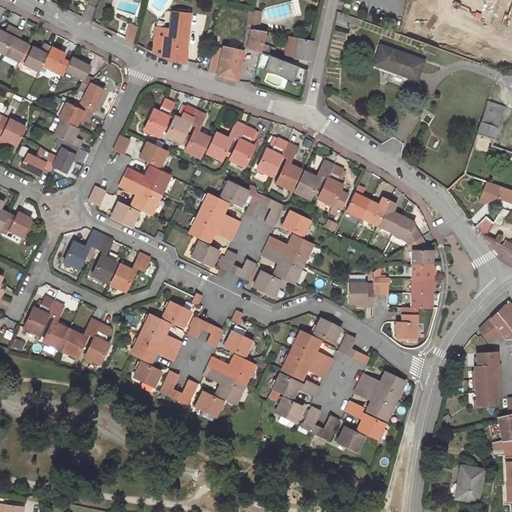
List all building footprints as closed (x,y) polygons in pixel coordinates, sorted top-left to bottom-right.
[(506,1),(504,0),(482,0),(481,3),(502,10),(506,1)] [(256,11),(249,10),(247,28),(251,29),(251,30),(253,30),(256,11)] [(182,62),(184,63),(189,13),(172,11),(170,31),(156,26),(153,53),(166,58),(182,62)] [(362,20),(338,12),(337,19),(359,27),(362,20)] [(511,19),(501,53),(511,56),(511,19)] [(133,43),(136,34),(119,25),(115,34),(133,43)] [(0,30),(0,51),(4,53),(16,30),(9,26),(6,33),(0,30)] [(251,29),(247,28),(244,47),(260,51),(264,32),(258,31),(253,30),(251,30),(251,29)] [(16,30),(4,53),(20,61),(28,45),(19,40),(23,33),(16,30)] [(415,33),(413,39),(420,41),(422,35),(415,33)] [(313,41),(290,36),(286,53),(294,54),(294,57),(309,59),(313,41)] [(43,66),(52,47),(44,43),(41,51),(33,46),(24,63),(40,71),(43,66)] [(265,44),(262,51),(270,54),(272,55),(274,48),(265,44)] [(380,45),(373,64),(417,80),(424,61),(380,45)] [(237,81),(243,50),(222,46),(220,60),(212,58),(209,72),(237,81)] [(65,70),(70,62),(62,58),(65,54),(52,47),(43,66),(63,76),(65,70)] [(306,76),(307,69),(296,65),(272,55),(270,54),(265,66),(294,77),(296,71),(306,76)] [(79,88),(87,92),(90,84),(93,79),(86,76),(91,66),(72,57),(70,62),(65,70),(84,79),(79,88)] [(87,92),(78,108),(92,114),(103,90),(90,84),(87,92)] [(14,92),(12,97),(21,101),(22,97),(14,92)] [(158,136),(174,103),(165,99),(160,112),(154,109),(144,130),(158,136)] [(489,101),(477,132),(495,138),(498,127),(497,127),(504,107),(489,101)] [(92,114),(78,108),(66,102),(58,118),(61,119),(76,127),(81,118),(88,121),(92,114)] [(190,123),(196,111),(186,106),(180,119),(175,116),(165,137),(180,144),(190,123)] [(199,127),(204,115),(196,111),(190,123),(199,127)] [(58,118),(55,116),(50,126),(56,129),(61,119),(58,118)] [(0,122),(0,139),(1,137),(8,141),(17,145),(25,126),(10,119),(8,122),(2,119),(0,122)] [(76,127),(61,119),(56,129),(53,135),(59,138),(65,141),(78,148),(82,141),(75,137),(79,128),(76,127)] [(245,126),(235,122),(229,134),(239,139),(245,126)] [(34,127),(30,126),(26,136),(29,138),(34,127)] [(255,131),(245,126),(239,139),(230,160),(245,167),(254,146),(251,145),(250,144),(255,131)] [(199,157),(209,137),(194,130),(184,150),(199,157)] [(216,132),(210,147),(206,153),(221,160),(231,140),(216,132)] [(128,140),(120,136),(114,148),(123,153),(128,140)] [(65,141),(59,138),(56,144),(62,147),(65,141)] [(281,155),(287,143),(277,139),(271,150),(266,148),(257,169),(271,175),(281,155)] [(66,172),(78,148),(65,141),(62,147),(57,157),(53,166),(66,172)] [(167,152),(146,142),(140,156),(160,166),(167,152)] [(290,159),(296,148),(287,143),(281,155),(290,159)] [(53,166),(57,157),(50,154),(41,149),(37,158),(27,154),(21,166),(39,176),(44,167),(51,171),(53,166)] [(330,172),(334,165),(324,160),(318,173),(328,178),(330,172)] [(291,189),(301,169),(285,162),(276,183),(291,189)] [(343,169),(334,165),(330,172),(340,176),(343,169)] [(169,176),(150,166),(145,176),(143,180),(163,190),(169,176)] [(127,168),(123,177),(137,183),(141,175),(127,168)] [(305,172),(295,192),(309,199),(319,178),(305,172)] [(145,176),(141,175),(137,183),(160,194),(163,190),(143,180),(145,176)] [(137,183),(123,177),(119,186),(132,192),(135,188),(137,183)] [(342,184),(328,178),(318,199),(332,205),(339,190),(342,184)] [(248,191),(228,181),(221,196),(241,205),(248,191)] [(158,199),(160,194),(137,183),(135,188),(138,190),(158,199)] [(496,196),(500,186),(494,184),(491,194),(496,196)] [(345,210),(361,218),(370,201),(360,196),(364,188),(357,185),(345,210)] [(511,190),(500,186),(496,196),(511,201),(511,190)] [(104,191),(96,187),(90,200),(98,204),(104,191)] [(138,190),(131,204),(151,214),(158,199),(138,190)] [(346,193),(339,190),(332,205),(330,211),(337,214),(346,193)] [(261,203),(264,197),(255,193),(246,212),(254,216),(261,203)] [(228,204),(207,194),(200,208),(221,218),(223,214),(228,204)] [(275,202),(264,197),(261,203),(272,208),(275,202)] [(389,201),(382,197),(378,204),(370,201),(361,218),(377,225),(389,201)] [(8,213),(0,209),(0,208),(3,202),(0,200),(0,230),(1,227),(8,213)] [(396,204),(389,201),(377,225),(392,233),(400,215),(392,211),(396,204)] [(283,206),(275,202),(272,208),(265,221),(273,225),(283,206)] [(117,203),(111,217),(131,227),(137,212),(117,203)] [(200,208),(198,213),(197,213),(223,225),(227,216),(223,214),(221,218),(200,208)] [(502,223),(505,217),(509,211),(502,208),(498,215),(494,222),(501,226),(502,223)] [(309,221),(289,211),(283,225),(303,235),(309,221)] [(15,216),(8,213),(1,227),(8,230),(22,237),(23,235),(30,221),(31,218),(17,212),(15,216)] [(223,225),(197,213),(195,218),(216,227),(214,231),(218,233),(223,225)] [(414,222),(400,215),(392,233),(406,240),(409,245),(422,237),(413,224),(414,222)] [(240,222),(227,216),(223,225),(235,231),(240,222)] [(486,237),(493,223),(486,216),(475,227),(480,234),(486,237)] [(195,218),(188,232),(209,242),(214,231),(216,227),(195,218)] [(33,223),(30,221),(23,235),(27,236),(33,223)] [(235,231),(223,225),(218,233),(231,239),(235,231)] [(93,230),(86,243),(96,247),(102,234),(93,230)] [(102,234),(96,247),(106,252),(112,239),(102,234)] [(312,245),(292,235),(287,245),(285,249),(305,259),(312,245)] [(280,253),(284,243),(270,237),(266,246),(280,253)] [(409,245),(409,246),(411,250),(411,265),(432,264),(433,250),(431,251),(422,237),(409,245)] [(511,243),(506,240),(503,244),(511,248),(511,243)] [(88,248),(73,241),(63,263),(77,270),(88,248)] [(219,251),(198,241),(191,256),(212,266),(219,251)] [(303,264),(305,259),(285,249),(287,245),(284,243),(280,253),(303,264)] [(276,261),(280,253),(266,246),(262,254),(276,261)] [(150,256),(140,251),(133,266),(143,270),(150,256)] [(229,271),(231,265),(236,255),(227,251),(221,267),(229,271)] [(303,264),(280,253),(276,261),(279,263),(280,259),(300,269),(303,264)] [(107,283),(111,273),(116,262),(101,254),(92,276),(107,283)] [(232,264),(239,267),(243,258),(236,256),(232,264)] [(279,263),(274,273),(294,283),(300,269),(280,259),(279,263)] [(247,279),(254,264),(246,260),(242,269),(239,275),(247,279)] [(120,263),(115,275),(110,285),(126,292),(135,271),(120,263)] [(411,265),(411,278),(432,279),(432,264),(411,265)] [(239,275),(242,269),(231,265),(229,271),(239,275)] [(281,281),(260,272),(253,286),(274,296),(281,281)] [(373,293),(373,286),(366,287),(366,282),(365,282),(365,275),(349,275),(349,283),(349,303),(357,303),(364,303),(364,307),(373,306),(373,293)] [(381,278),(372,279),(373,282),(373,286),(373,293),(381,293),(381,278)] [(432,279),(411,278),(411,279),(411,293),(431,293),(432,279)] [(190,301),(196,304),(201,293),(195,290),(190,301)] [(402,307),(402,315),(417,315),(416,308),(432,308),(431,293),(411,293),(411,307),(402,307)] [(48,314),(55,301),(42,295),(36,309),(33,307),(23,328),(38,334),(48,314)] [(58,318),(64,305),(55,301),(48,314),(58,318)] [(189,311),(169,301),(163,316),(183,325),(189,311)] [(511,308),(511,307),(509,302),(504,306),(491,318),(493,321),(494,322),(511,308)] [(511,308),(494,322),(502,333),(506,339),(511,338),(511,308)] [(238,323),(242,313),(237,311),(232,320),(238,323)] [(169,324),(148,314),(142,329),(162,339),(164,334),(169,324)] [(417,315),(402,315),(402,323),(396,323),(396,339),(416,339),(417,315)] [(194,317),(187,332),(196,337),(200,328),(204,322),(194,317)] [(334,343),(341,327),(320,318),(313,333),(334,343)] [(100,324),(91,319),(85,332),(95,336),(100,324)] [(43,342),(58,349),(63,339),(68,328),(53,321),(43,342)] [(480,329),(489,342),(502,333),(494,322),(493,321),(487,325),(485,324),(480,329)] [(214,327),(204,322),(200,328),(211,333),(214,327)] [(109,328),(100,324),(95,336),(85,357),(100,364),(109,343),(103,341),(109,328)] [(223,331),(214,327),(211,333),(206,342),(215,346),(223,331)] [(142,329),(140,333),(163,344),(168,336),(164,334),(162,339),(142,329)] [(87,337),(71,330),(66,340),(61,350),(76,357),(87,337)] [(321,341),(300,330),(293,344),(314,355),(316,351),(321,341)] [(252,341),(231,331),(224,345),(245,356),(252,341)] [(163,344),(140,333),(138,338),(158,348),(156,351),(160,353),(163,344)] [(355,339),(347,335),(340,350),(348,354),(350,348),(355,339)] [(181,342),(168,336),(163,344),(176,351),(181,342)] [(138,338),(131,353),(151,362),(156,351),(158,348),(138,338)] [(176,351),(163,344),(160,353),(172,359),(176,351)] [(314,355),(293,344),(291,349),(316,361),(320,353),(316,351),(314,355)] [(360,353),(350,348),(348,354),(357,358),(360,353)] [(316,361),(291,349),(289,354),(310,364),(307,369),(311,371),(316,361)] [(498,365),(496,352),(476,353),(477,366),(474,366),(477,405),(497,403),(496,397),(494,365),(498,365)] [(332,359),(320,353),(316,361),(328,368),(332,359)] [(367,357),(360,353),(357,358),(365,362),(367,357)] [(289,354),(281,368),(303,379),(307,369),(310,364),(289,354)] [(254,364),(234,355),(229,365),(228,368),(248,378),(254,364)] [(226,363),(213,357),(208,366),(222,372),(226,363)] [(160,371),(141,361),(133,377),(153,386),(160,371)] [(328,368),(316,361),(311,371),(324,377),(328,368)] [(226,363),(222,372),(245,383),(248,378),(228,368),(229,365),(226,363)] [(204,375),(218,381),(222,372),(208,366),(204,375)] [(385,371),(380,381),(378,386),(399,397),(406,382),(385,371)] [(169,395),(172,389),(177,376),(169,372),(160,391),(169,395)] [(222,381),(242,391),(245,383),(222,372),(218,381),(221,383),(222,381)] [(272,388),(293,399),(300,384),(279,373),(272,388)] [(373,389),(377,380),(363,374),(360,382),(373,389)] [(179,400),(187,404),(196,385),(188,380),(182,394),(179,400)] [(301,389),(314,396),(319,387),(306,380),(301,389)] [(380,381),(377,380),(373,389),(397,401),(399,397),(378,386),(380,381)] [(236,404),(242,391),(222,381),(221,383),(216,394),(236,404)] [(368,398),(373,389),(360,382),(355,392),(368,398)] [(182,394),(172,389),(169,395),(179,400),(182,394)] [(397,401),(373,389),(368,398),(371,399),(374,395),(395,405),(397,401)] [(223,402),(202,392),(195,406),(216,416),(223,402)] [(371,399),(367,410),(387,420),(395,405),(374,395),(371,399)] [(303,407),(282,398),(275,412),(296,422),(303,407)] [(363,408),(351,402),(347,411),(359,418),(363,408)] [(311,431),(314,424),(320,412),(311,409),(302,427),(311,431)] [(365,414),(358,428),(378,438),(385,424),(365,414)] [(511,414),(510,415),(498,418),(502,439),(511,437),(511,414)] [(329,440),(339,421),(330,417),(324,429),(321,436),(329,440)] [(314,424),(311,431),(316,433),(319,426),(314,424)] [(319,426),(316,433),(321,436),(324,429),(319,426)] [(365,436),(344,427),(337,441),(358,452),(365,436)] [(456,498),(477,502),(483,469),(461,465),(457,484),(459,484),(456,498)]
